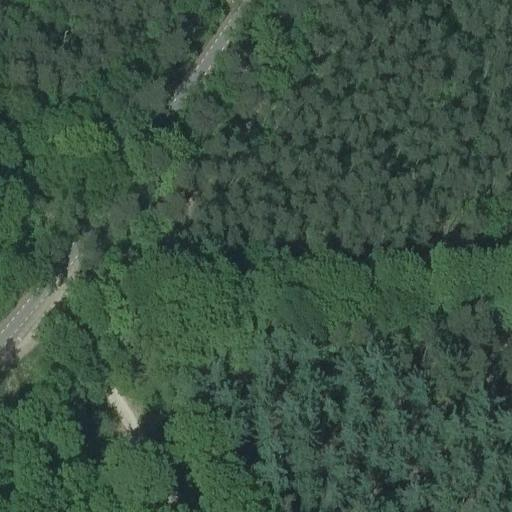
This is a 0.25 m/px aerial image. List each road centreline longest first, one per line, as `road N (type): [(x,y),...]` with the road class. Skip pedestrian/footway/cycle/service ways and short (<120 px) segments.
road 1 (track): [(511,298),(95,346),(75,327)]
road 2 (unclassified): [(0,341),(250,0)]
road 3 (track): [(118,341),(213,172),(330,0)]
road 4 (track): [(229,331),(511,447)]
road 5 (track): [(168,511),(70,337)]
